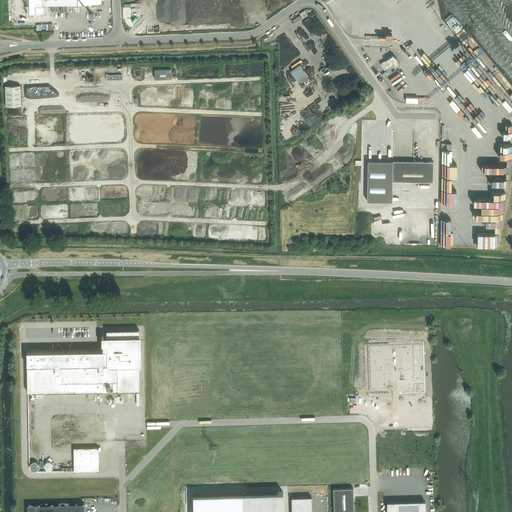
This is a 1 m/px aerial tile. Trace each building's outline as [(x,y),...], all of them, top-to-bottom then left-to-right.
[(101,0),(30,0),(31,11),(41,11),(41,8),(43,8),(43,5),(102,2),(101,0)] [(373,37),(385,38),(386,29),(379,28),(379,20),(373,20),(373,37)] [(395,67),(400,63),(395,56),(394,57),(393,55),(380,64),(384,70),(393,64),(395,67)] [(466,68),(472,79),(479,75),(478,74),(482,72),(476,62),(466,68)] [(309,77),(300,63),(290,71),(299,84),(309,77)] [(154,70),(154,79),(171,78),(171,69),(154,70)] [(6,106),(21,105),(20,85),(5,86),(6,106)] [(511,107),(504,99),(500,104),(508,113),(511,109),(511,107)] [(479,137),(483,133),(475,123),(471,127),(479,137)] [(447,175),(457,175),(457,161),(452,161),(452,147),(451,147),(451,142),(443,142),(443,147),(444,147),(444,161),(447,161),(447,175)] [(491,169),(491,176),(509,176),(509,163),(511,163),(511,155),(497,155),(497,161),(487,161),(487,169),(491,169)] [(367,160),(367,201),(392,201),(392,181),(433,182),(433,162),(413,161),(393,161),(367,160)] [(503,188),(503,182),(474,181),(474,189),(489,190),(488,190),(497,190),(497,188),(503,188)] [(441,237),(440,243),(454,244),(455,236),(456,236),(456,230),(451,229),(451,223),(455,223),(456,216),(448,215),(449,209),(446,209),(446,205),(447,205),(447,203),(442,202),(440,230),(442,230),(442,237),(441,237)] [(491,210),(491,215),(503,215),(503,202),(481,202),(481,204),(478,204),(478,210),(491,210)] [(483,243),(497,243),(498,230),(500,230),(500,224),(498,224),(498,216),(478,216),(478,223),(486,223),(486,226),(488,226),(488,230),(475,229),(475,237),(483,237),(483,243)] [(117,391),(121,391),(140,391),(139,329),(106,330),(107,338),(104,338),(104,336),(102,336),(102,344),(103,344),(103,348),(103,350),(84,350),(56,351),(27,351),(27,365),(27,392),(28,392),(34,392),(44,392),(117,391)] [(420,335),(365,337),(366,388),(422,386),(420,335)] [(95,447),(74,447),(74,451),(74,471),(99,471),(99,447),(95,447)] [(30,464),(30,466),(30,468),(32,470),(34,470),(36,470),(38,469),(39,467),(39,465),(38,464),(37,462),(35,461),(33,461),(31,462),(30,464)] [(44,464),(44,466),(45,468),(46,469),(48,470),(50,470),(52,469),(53,467),(53,465),(52,463),(51,462),(49,461),(47,461),(46,462),(44,464)] [(353,511),(353,488),(333,488),(333,511),(353,511)] [(283,511),(283,492),(242,493),(193,494),(193,511),(283,511)] [(311,511),(311,497),(291,497),(291,511),(311,511)] [(391,502),(387,502),(386,511),(425,511),(425,502),(425,501),(420,501),(415,501),(411,501),(406,501),(401,501),(396,501),(391,502)] [(84,511),(84,503),(80,503),(27,505),(27,511),(84,511)]
